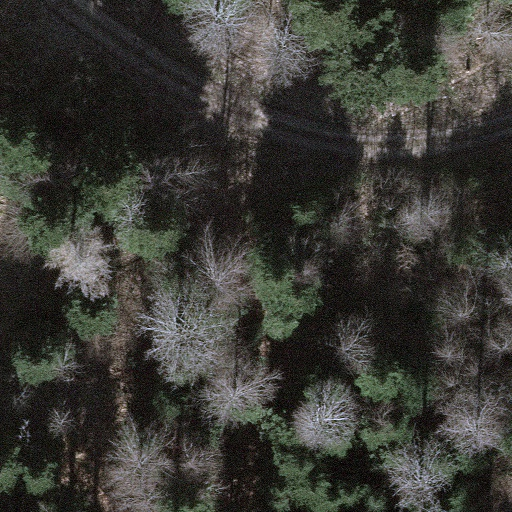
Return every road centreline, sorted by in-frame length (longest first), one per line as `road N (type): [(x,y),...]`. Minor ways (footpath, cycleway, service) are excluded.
road 1 (track): [(511,124),(413,154),(327,153),(220,121),(73,0)]
road 2 (track): [(0,269),(194,234),(327,153)]
